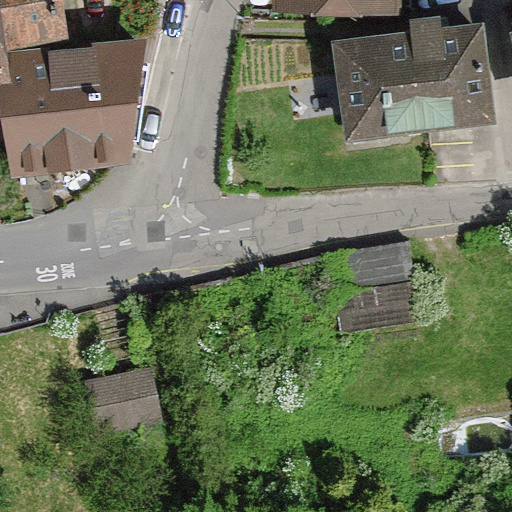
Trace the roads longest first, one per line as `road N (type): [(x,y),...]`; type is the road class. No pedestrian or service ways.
road 1 (residential): [(117,251),(511,199)]
road 2 (residential): [(117,251),(195,0)]
